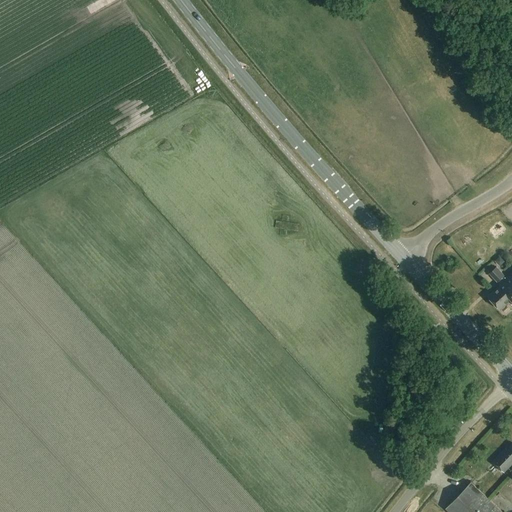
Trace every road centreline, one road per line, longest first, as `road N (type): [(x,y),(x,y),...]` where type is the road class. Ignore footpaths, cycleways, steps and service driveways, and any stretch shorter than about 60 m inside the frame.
road 1 (primary): [(403,258),(179,0)]
road 2 (unclassified): [(394,511),(511,380)]
road 3 (primary): [(511,376),(403,258)]
road 4 (unclassified): [(403,258),(511,181)]
